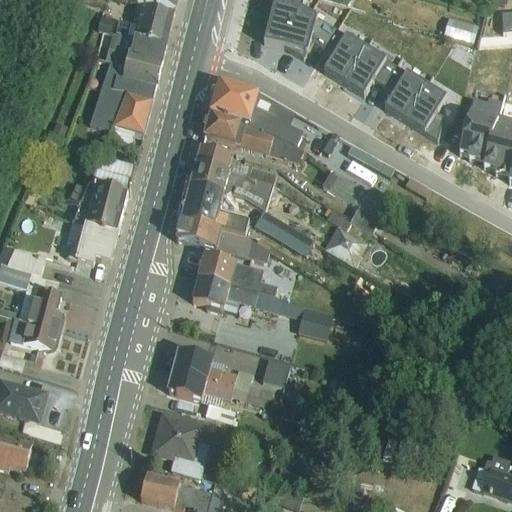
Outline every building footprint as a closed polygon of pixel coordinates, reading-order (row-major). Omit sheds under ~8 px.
[(138,9),(138,0),(115,0),(114,3),(138,9)] [(138,0),(138,9),(175,19),(179,0),(138,0)] [(294,9),(295,0),(276,0),(264,48),(284,53),(304,66),(313,50),(324,57),(337,36),(294,9)] [(166,51),(175,19),(138,9),(134,27),(129,42),(166,51)] [(102,22),(97,33),(110,37),(112,37),(115,25),(102,22)] [(478,31),(449,24),(444,41),(473,48),(478,31)] [(366,54),(337,36),(324,57),(334,63),(324,78),(344,90),(366,54)] [(114,55),(122,57),(162,67),(166,51),(129,42),(118,39),(114,55)] [(122,57),(114,55),(109,54),(105,66),(110,68),(119,71),(122,57)] [(396,73),(366,54),(344,90),(364,103),(374,88),(384,94),(396,73)] [(119,71),(110,68),(106,80),(156,92),(162,67),(122,57),(119,71)] [(427,92),(396,73),(384,94),(394,100),(385,115),(405,128),(427,92)] [(135,137),(144,140),(156,92),(106,80),(91,130),(111,136),(107,147),(131,153),(135,137)] [(254,116),(258,100),(226,90),(219,95),(211,120),(297,153),(303,139),(290,133),(254,116)] [(447,104),(427,92),(405,128),(438,147),(444,124),(437,120),(447,104)] [(254,116),(290,133),(295,121),(258,100),(254,116)] [(499,121),(502,110),(489,106),(488,109),(474,106),(459,160),(469,163),(469,165),(484,169),(483,173),(485,174),(499,121)] [(205,143),(298,170),(305,158),(297,153),(211,120),(205,143)] [(511,179),(511,124),(499,121),(485,174),(496,177),(495,180),(510,184),(509,188),(510,188),(511,179)] [(51,136),(45,150),(60,157),(71,131),(59,126),(55,133),(53,137),(51,136)] [(353,153),(349,160),(391,183),(394,176),(353,153)] [(274,192),(277,180),(232,167),(233,163),(202,154),(197,171),(274,192)] [(132,185),(136,171),(101,162),(96,175),(132,185)] [(266,218),(270,205),(275,204),(278,195),(273,194),(274,192),(197,171),(191,191),(225,200),(244,205),(266,218)] [(118,239),(132,185),(96,175),(92,190),(90,190),(88,194),(82,207),(73,228),(118,239)] [(381,226),(390,210),(332,178),(323,193),(381,226)] [(410,184),(406,192),(426,203),(430,196),(410,184)] [(77,189),(71,203),(82,207),(88,194),(77,189)] [(219,219),(225,200),(191,191),(182,226),(252,246),(253,244),(245,242),(249,228),(219,219)] [(338,232),(347,237),(353,226),(334,215),(327,226),(338,232)] [(288,251),(295,235),(266,218),(257,233),(288,251)] [(267,270),(270,256),(267,254),(267,252),(263,252),(264,249),(252,246),(182,226),(177,246),(192,250),(267,270)] [(72,228),(67,248),(72,250),(69,263),(77,266),(93,271),(95,265),(110,269),(118,239),(73,228),(72,228)] [(347,237),(338,232),(326,253),(325,255),(355,273),(357,269),(368,251),(347,237)] [(295,235),(288,251),(307,262),(316,247),(295,235)] [(7,274),(15,255),(5,250),(0,261),(0,270),(0,271),(0,287),(27,295),(30,281),(7,274)] [(450,259),(478,278),(483,269),(456,250),(450,259)] [(7,274),(30,281),(41,283),(46,264),(15,255),(7,274)] [(206,261),(199,285),(274,306),(278,293),(261,288),(264,277),(206,261)] [(30,281),(27,295),(56,301),(60,289),(41,283),(30,281)] [(334,322),(282,308),(274,306),(199,285),(193,308),(208,312),(207,316),(223,320),(224,315),(237,319),(240,309),(303,326),(299,339),(327,346),(334,322)] [(90,293),(66,288),(63,298),(68,299),(63,323),(92,329),(97,306),(88,304),(90,293)] [(19,326),(58,337),(62,325),(61,323),(61,321),(60,321),(59,320),(58,319),(57,319),(62,303),(56,301),(27,295),(20,319),(19,326)] [(0,321),(14,325),(14,327),(18,328),(19,326),(20,319),(0,314),(0,321)] [(9,346),(14,327),(7,325),(2,345),(9,346)] [(9,346),(48,357),(50,356),(52,356),(53,355),(54,353),(58,337),(19,326),(18,328),(14,327),(9,346)] [(238,380),(223,376),(225,369),(180,357),(174,378),(266,403),(272,405),(274,396),(251,390),(253,380),(239,376),(238,380)] [(1,359),(0,363),(0,371),(22,378),(25,366),(1,359)] [(269,366),(263,387),(285,393),(290,372),(269,366)] [(263,412),(266,403),(174,378),(169,398),(209,409),(206,424),(232,431),(236,418),(223,414),(225,406),(231,407),(232,403),(263,412)] [(0,417),(39,428),(47,400),(0,387),(0,417)] [(159,438),(153,459),(174,466),(171,476),(201,484),(210,449),(215,434),(176,423),(175,429),(166,426),(162,439),(159,438)] [(0,443),(0,474),(8,477),(10,473),(26,477),(33,453),(0,443)] [(487,467),(484,475),(481,473),(473,495),(511,508),(511,479),(507,478),(509,468),(493,463),(491,469),(487,467)] [(281,473),(277,485),(300,493),(304,480),(281,473)] [(209,511),(213,499),(147,482),(141,506),(166,511),(184,511),(185,511),(188,511),(209,511)] [(274,509),(279,494),(269,491),(264,505),(274,509)] [(279,494),(274,509),(272,511),(300,511),(304,502),(279,494)]
